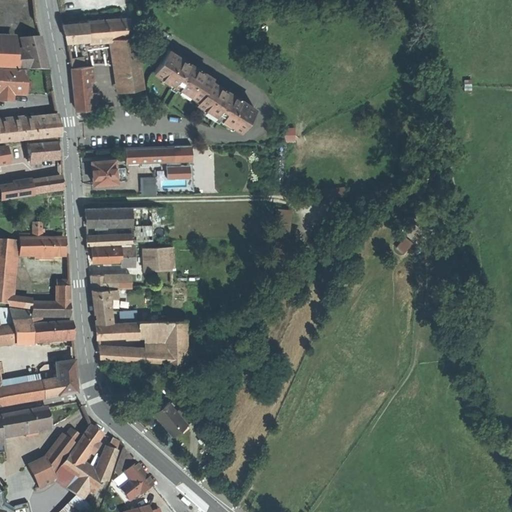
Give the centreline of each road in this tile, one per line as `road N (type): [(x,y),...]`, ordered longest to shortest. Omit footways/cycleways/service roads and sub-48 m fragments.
road 1 (tertiary): [(47,0),(69,121),(88,357),(98,393)]
road 2 (tertiary): [(98,393),(221,511)]
road 3 (unknown): [(207,132),(182,120),(69,121)]
